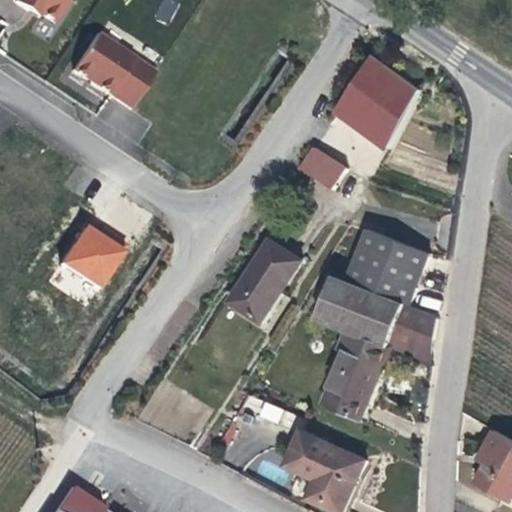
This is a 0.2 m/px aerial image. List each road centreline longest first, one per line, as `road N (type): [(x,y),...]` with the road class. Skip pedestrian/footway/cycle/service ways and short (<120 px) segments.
road 1 (residential): [(496,81),(451,371),(440,511)]
road 2 (residential): [(211,227),(103,381),(94,415),(274,511)]
road 3 (residential): [(365,0),(211,227)]
road 4 (residential): [(211,227),(0,85)]
road 5 (secondary): [(496,81),(371,0)]
